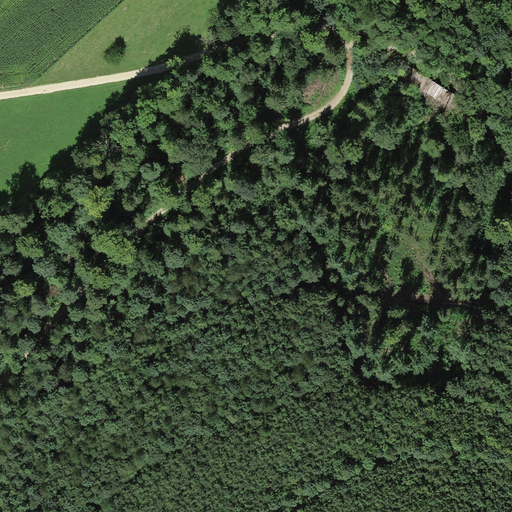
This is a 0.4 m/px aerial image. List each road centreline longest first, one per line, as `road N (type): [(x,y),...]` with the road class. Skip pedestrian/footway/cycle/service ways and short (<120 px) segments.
road 1 (track): [(0,382),(187,186),(240,145),(335,102),(351,74),(351,27),(411,52),(511,118)]
road 2 (track): [(0,405),(55,386),(178,321),(289,292),(385,292),(511,312)]
road 3 (track): [(92,511),(188,439),(316,392),(387,385),(450,394),(511,423)]
road 4 (track): [(329,0),(307,24),(144,74),(0,96)]
road 5 (track): [(511,470),(470,455),(407,457),(348,474),(294,511)]
